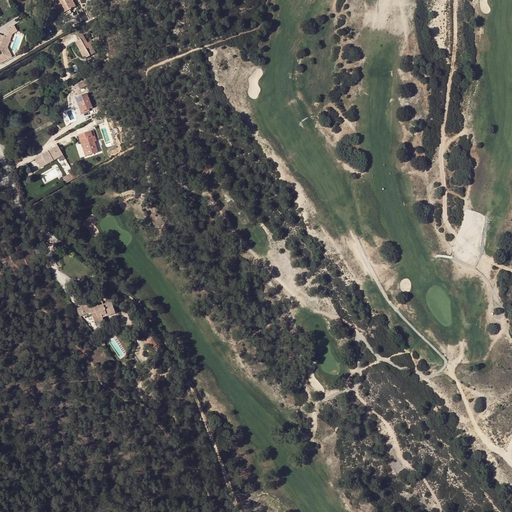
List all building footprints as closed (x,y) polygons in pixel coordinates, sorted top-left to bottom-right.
[(69,9),(75,6),(71,0),(56,0),(57,2),(57,1),(59,0),(66,14),(67,14),(71,12),(69,9)] [(59,0),(57,1),(64,15),(66,14),(59,0)] [(6,29),(4,35),(10,37),(12,34),(17,31),(13,25),(6,29)] [(0,61),(0,62),(9,57),(7,51),(9,50),(7,47),(10,37),(4,35),(4,36),(0,34),(0,50),(2,54),(0,54),(0,61)] [(93,54),(87,43),(82,35),(79,37),(80,40),(75,43),(80,50),(81,50),(86,58),(93,54)] [(88,84),(85,80),(77,84),(80,89),(88,84)] [(89,109),(92,108),(86,93),(77,97),(82,111),(89,109)] [(82,111),(77,97),(75,98),(81,114),(89,111),(89,109),(82,111)] [(90,131),(78,135),(80,141),(83,140),(88,155),(97,152),(94,142),(96,141),(94,135),(92,136),(90,131)] [(41,168),(59,158),(60,161),(66,158),(59,145),(35,158),(41,168)] [(72,179),(79,176),(78,173),(75,168),(68,172),(69,174),(72,179)] [(64,184),(72,179),(69,174),(62,178),(63,181),(64,184)] [(88,303),(81,306),(84,315),(85,314),(91,312),(92,316),(94,322),(103,319),(102,317),(115,313),(111,301),(103,304),(104,305),(99,307),(98,306),(98,304),(90,307),(88,303)] [(81,306),(75,309),(80,316),(84,315),(81,306)]
